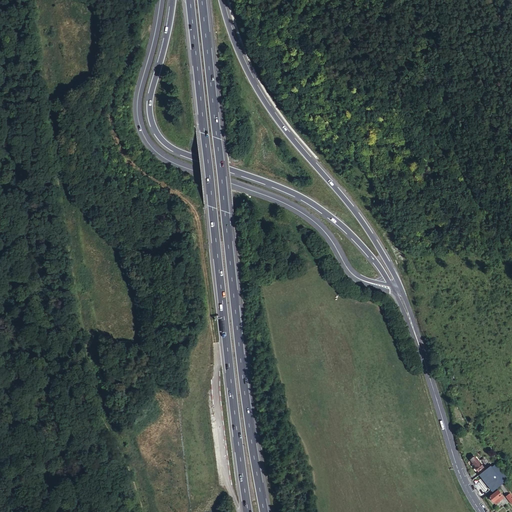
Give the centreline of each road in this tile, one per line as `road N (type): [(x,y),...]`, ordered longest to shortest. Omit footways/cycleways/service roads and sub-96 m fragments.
road 1 (track): [(30,0),(96,408),(142,511)]
road 2 (trunk): [(265,511),(202,0)]
road 3 (trunk): [(190,0),(248,511)]
road 4 (secondary): [(159,0),(137,103),(147,138),(169,159),(300,211),(352,274),(390,287)]
road 5 (trunk): [(173,0),(150,99),(157,131),(182,152),(325,212),(390,287)]
road 6 (trunk): [(400,286),(357,215),(264,101),(223,0)]
road 7 (track): [(0,189),(36,408),(76,511)]
road 8 (secondary): [(479,511),(454,462),(413,327)]
